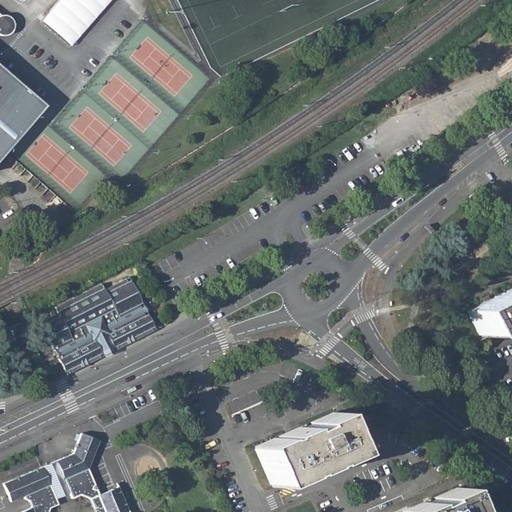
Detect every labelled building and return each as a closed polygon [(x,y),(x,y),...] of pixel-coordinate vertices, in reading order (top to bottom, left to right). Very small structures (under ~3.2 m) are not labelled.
[(0,0),(0,24),(3,21),(6,23),(7,23),(9,23),(12,24),(14,23),(16,22),(18,21),(19,20),(20,18),(21,16),(22,14),(22,11),(21,8),(19,5),(17,4),(15,2),(12,1),(10,1),(8,2),(5,0),(0,0)] [(65,0),(39,30),(73,58),(121,0),(65,0)] [(0,158),(54,90),(0,46),(0,158)] [(121,274),(41,316),(43,320),(39,322),(51,347),(58,344),(60,349),(54,353),(62,369),(67,367),(68,370),(98,354),(96,351),(100,349),(98,346),(109,340),(110,344),(114,342),(116,345),(150,328),(148,324),(151,322),(143,306),(137,310),(134,305),(141,302),(128,277),(124,278),(121,274)] [(511,287),(466,310),(478,335),(511,318),(511,287)] [(0,333),(5,343),(18,336),(13,328),(19,325),(17,320),(0,329),(0,333)] [(13,328),(18,336),(24,333),(19,325),(13,328)] [(18,336),(5,343),(7,347),(26,337),(25,336),(19,339),(18,336)] [(255,449),(270,484),(321,462),(348,450),(333,415),(307,426),(307,428),(297,433),(296,431),(262,446),(255,449)] [(121,511),(128,509),(123,498),(118,486),(99,494),(88,468),(99,440),(80,432),(72,453),(2,483),(9,501),(23,495),(24,498),(29,499),(32,507),(21,511),(121,511)] [(405,511),(464,511),(455,491),(445,495),(435,499),(436,501),(426,506),(425,504),(405,511)]
